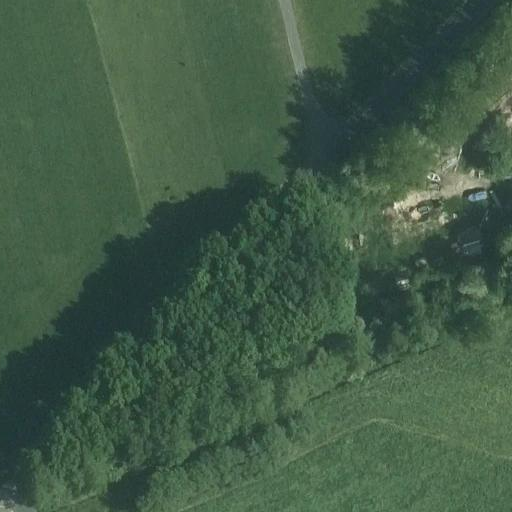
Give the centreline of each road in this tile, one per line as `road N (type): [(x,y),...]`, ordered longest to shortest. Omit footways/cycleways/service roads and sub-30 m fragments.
road 1 (tertiary): [(15,505),(25,471),(45,445),(481,0)]
road 2 (track): [(25,471),(66,471),(106,458),(511,283)]
